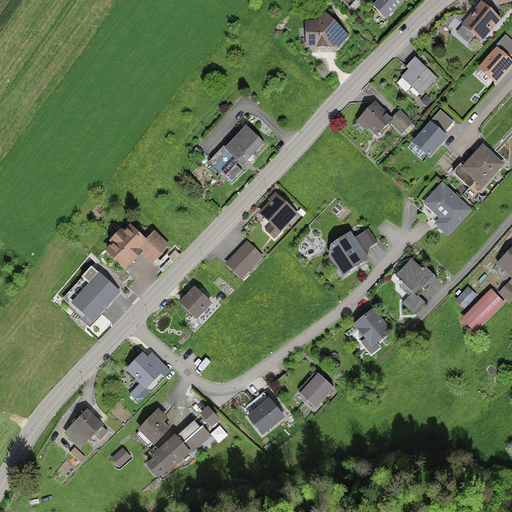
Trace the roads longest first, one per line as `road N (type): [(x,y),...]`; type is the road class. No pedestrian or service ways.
road 1 (tertiary): [(131,319),(439,0)]
road 2 (residential): [(423,227),(353,300),(239,383),(207,387),(190,377),(131,319)]
road 3 (tertiary): [(0,488),(51,400),(131,319)]
